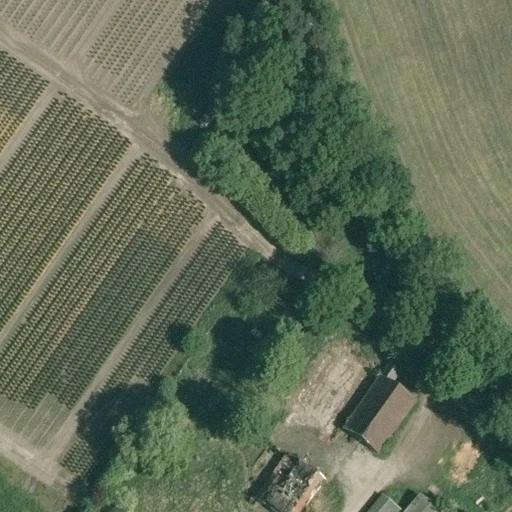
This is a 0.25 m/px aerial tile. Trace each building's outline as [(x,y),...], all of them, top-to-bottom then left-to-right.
[(252,301),(245,296),(241,301),(249,306),(252,301)] [(388,366),(379,378),(391,386),(399,374),(388,366)] [(344,431),(378,455),(415,404),(380,380),(344,431)] [(285,457),(255,501),(271,511),(302,511),(323,483),(285,457)] [(438,511),(421,497),(408,511),(438,511)]
